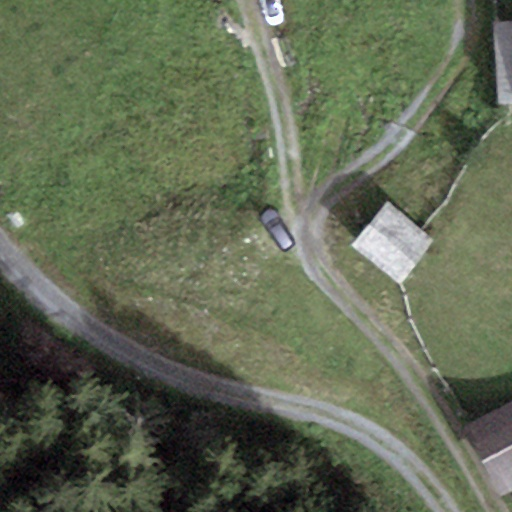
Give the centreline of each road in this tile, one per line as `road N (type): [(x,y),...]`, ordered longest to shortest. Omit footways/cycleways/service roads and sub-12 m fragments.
road 1 (track): [(488,511),(377,337),(308,255),(305,208),(406,128),(452,57),(460,0)]
road 2 (track): [(0,229),(110,339),(166,375),(375,435),(438,511)]
road 3 (track): [(248,0),(305,208)]
